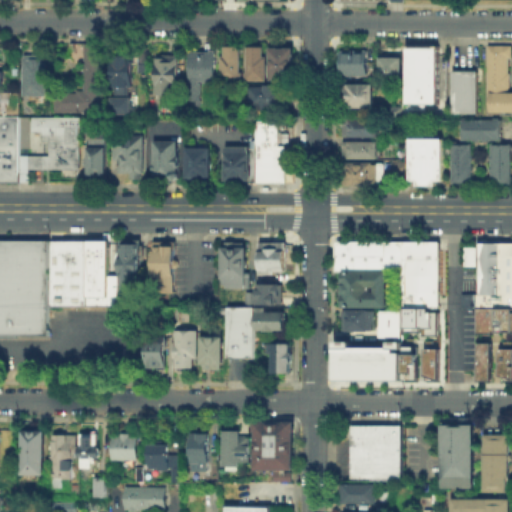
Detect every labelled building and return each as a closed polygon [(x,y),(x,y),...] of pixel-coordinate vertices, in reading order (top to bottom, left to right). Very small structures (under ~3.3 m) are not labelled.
[(511,45),(511,113),(491,113),(489,45),(511,45)] [(106,111),(56,111),(56,95),(87,95),(88,46),(106,46),(106,111)] [(267,49),(267,79),(248,79),(248,49),(267,49)] [(267,80),(267,79),(267,49),(295,49),(295,81),(267,80)] [(439,49),(439,106),(409,106),(410,49),(439,49)] [(224,81),(224,50),(242,50),(242,81),(224,81)] [(202,101),(191,101),(192,53),(216,53),(215,83),(203,82),(202,101)] [(367,54),(367,77),(343,77),(343,54),(367,54)] [(26,93),(26,57),(51,57),(51,93),(26,93)] [(114,84),(114,58),(134,58),(134,97),(116,97),(116,84),(114,84)] [(159,95),(159,58),(181,58),(181,95),(159,95)] [(402,59),(401,81),(384,81),(384,59),(402,59)] [(480,73),(479,114),(454,114),(454,73),(480,73)] [(372,83),(346,82),(345,106),(371,107),(372,83)] [(250,89),(286,89),(286,111),(250,111),(250,89)] [(110,96),(110,113),(131,113),(131,96),(110,96)] [(83,157),(83,170),(21,170),(21,183),(0,183),(0,122),(21,122),(21,157),(50,157),(50,120),(83,120),(83,157)] [(464,145),(465,120),(501,121),(501,146),(511,146),(511,184),(491,184),(491,144),(475,144),(475,185),(453,185),(453,145),(464,145)] [(382,121),(382,123),(386,123),(386,137),(345,137),(345,121),(382,121)] [(280,127),(280,148),(286,148),(286,183),(257,183),(257,127),(280,127)] [(120,174),(120,139),(144,139),(143,174),(120,174)] [(437,180),(437,188),(417,187),(418,180),(412,180),(412,141),(444,141),(444,181),(437,180)] [(157,181),(157,143),(180,144),(180,181),(157,181)] [(349,158),(349,143),(381,143),(381,158),(349,158)] [(92,179),(92,148),(109,148),(109,179),(92,179)] [(225,182),(225,148),(249,148),(249,182),(225,182)] [(189,180),(189,150),(213,150),(213,180),(189,180)] [(349,185),(349,164),(386,164),(386,185),(349,185)] [(91,236),(91,273),(118,273),(118,303),(52,302),(52,333),(0,333),(0,240),(55,240),(55,235),(91,236)] [(118,289),(119,238),(139,238),(139,289),(118,289)] [(174,239),(174,291),(152,291),(152,239),(174,239)] [(246,240),(220,240),(220,277),(225,277),(225,287),(250,287),(250,271),(246,271),(246,240)] [(257,270),(257,240),(285,240),(285,270),(257,270)] [(400,240),(400,270),(385,270),(341,270),(334,270),(335,243),(336,240),(400,240)] [(400,240),(439,240),(439,306),(400,306),(400,270),(400,240)] [(511,243),(511,309),(477,309),(478,243),(511,243)] [(341,270),(341,306),(385,306),(385,270),(341,270)] [(257,282),(280,282),(279,303),(256,302),(257,282)] [(227,356),(227,305),(254,305),(254,356),(227,356)] [(402,330),(402,307),(438,307),(438,334),(422,334),(423,330),(402,330)] [(345,331),(345,308),(377,309),(377,331),(345,331)] [(401,328),(401,308),(383,308),(383,328),(401,328)] [(255,328),(255,309),(284,309),(284,328),(255,328)] [(511,309),(477,309),(477,333),(511,333),(511,309)] [(175,328),(197,328),(197,366),(175,366),(175,328)] [(146,365),(146,335),(165,335),(166,365),(146,365)] [(222,335),(222,367),(200,367),(200,335),(222,335)] [(402,337),(416,337),(416,379),(402,379),(402,337)] [(422,339),(437,339),(438,380),(423,380),(422,339)] [(334,341),(401,341),(401,379),(334,380),(334,361),(334,341)] [(476,343),(478,343),(478,341),(492,341),(492,348),(490,348),(490,371),(492,371),(492,380),(476,380),(476,343)] [(270,371),(270,342),(290,342),(290,371),(270,371)] [(511,346),(496,347),(497,374),(499,375),(499,380),(511,379),(511,346)] [(254,469),(254,421),(292,421),(292,481),(273,481),(273,469),(254,469)] [(350,478),(350,425),(399,425),(399,478),(350,478)] [(442,425),(474,425),(474,482),(442,482),(442,477),(442,425)] [(22,429),(45,429),(44,473),(21,473),(22,429)] [(239,429),(239,434),(248,434),(248,461),(239,461),(239,464),(222,464),(222,429),(239,429)] [(112,435),(120,435),(120,431),(129,431),(129,435),(137,435),(137,458),(112,458),(112,435)] [(80,466),(80,432),(98,432),(98,466),(80,466)] [(189,470),(190,432),(210,432),(210,470),(189,470)] [(485,433),(506,433),(506,488),(484,488),(485,433)] [(64,489),(56,489),(56,438),(77,438),(77,477),(64,477),(64,489)] [(148,468),(148,443),(169,443),(169,468),(148,468)] [(95,495),(95,476),(107,476),(107,494),(95,495)] [(165,485),(124,485),(124,507),(128,507),(128,510),(135,510),(135,507),(154,508),(154,511),(160,511),(160,508),(164,508),(165,485)] [(377,487),(377,504),(344,504),(344,486),(377,487)] [(63,511),(63,499),(78,499),(78,511),(63,511)] [(510,511),(456,511),(456,502),(510,502),(510,511)]
